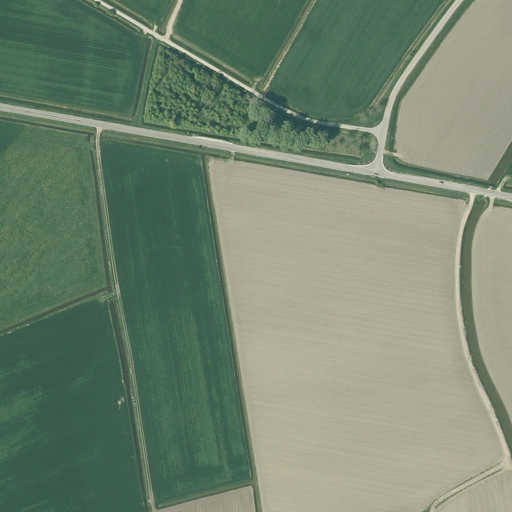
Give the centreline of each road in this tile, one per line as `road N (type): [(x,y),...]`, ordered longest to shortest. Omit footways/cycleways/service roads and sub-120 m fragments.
road 1 (primary): [(376,173),(0,107)]
road 2 (unclassified): [(383,133),(296,116),(95,0)]
road 3 (tertiary): [(383,133),(394,92),(460,0)]
road 4 (primary): [(511,197),(376,173)]
